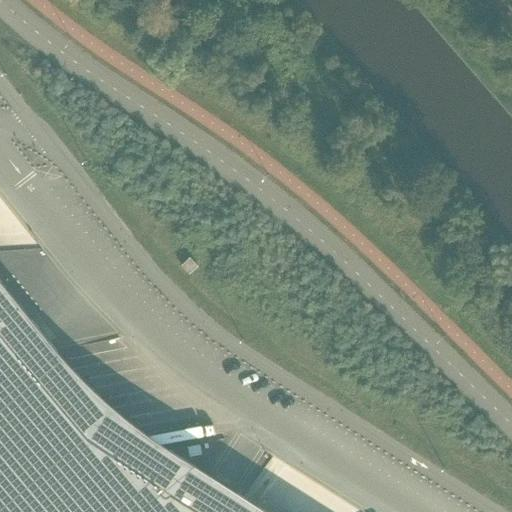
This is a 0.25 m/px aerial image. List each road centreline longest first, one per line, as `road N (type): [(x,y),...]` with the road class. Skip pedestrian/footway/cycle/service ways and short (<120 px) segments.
road 1 (tertiary): [(511,425),(272,201),(0,2)]
road 2 (unclassified): [(0,81),(194,316),(492,511)]
road 3 (unclassified): [(0,152),(115,300),(177,357),(413,511)]
